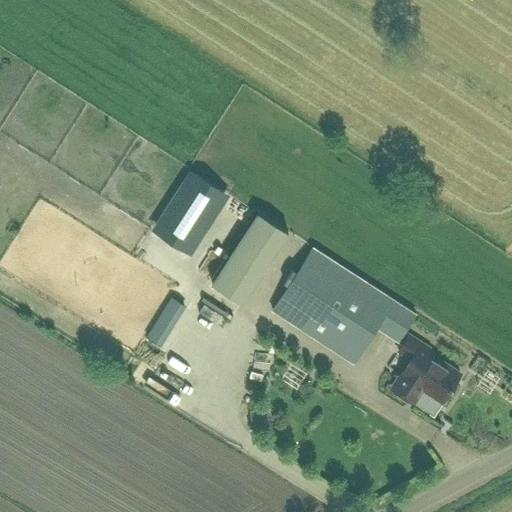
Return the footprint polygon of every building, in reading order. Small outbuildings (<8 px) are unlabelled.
[(151,227),(180,246),(217,187),(188,169),(151,227)] [(257,211),(211,283),(241,302),(287,230),(257,211)] [(415,312),(312,247),(272,309),(353,361),(375,325),(397,339),(414,312),(415,312)] [(145,334),(159,343),(184,306),(170,297),(145,334)] [(201,301),(191,309),(206,326),(216,317),(201,301)] [(441,401),(459,372),(426,351),(429,346),(408,333),(398,349),(408,356),(389,387),(414,403),(422,389),(441,401)] [(245,421),(259,419),(257,405),(243,407),(245,421)]
